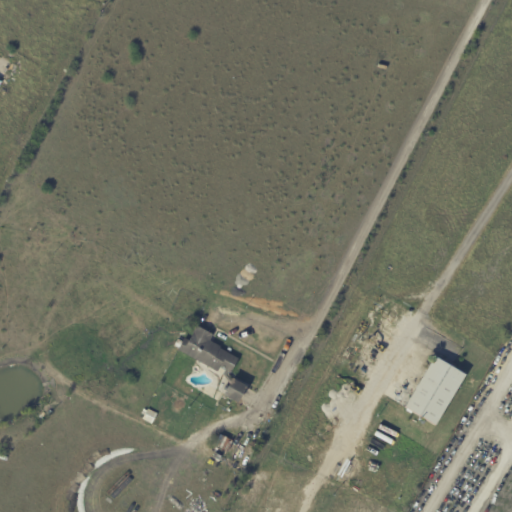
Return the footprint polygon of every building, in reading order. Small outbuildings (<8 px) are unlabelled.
[(213,336),(210,341),(221,347),(220,349),(238,360),(230,374),(229,373),(227,375),(230,379),(230,378),(245,387),(235,404),(221,396),(228,382),(223,376),(226,371),(220,368),(217,373),(177,351),(184,338),(189,341),(197,327),(213,336)] [(454,368),(465,375),(435,426),(404,407),(435,356),(454,368)] [(248,421),(258,426),(251,440),(241,435),(248,421)] [(210,435),(214,437),(212,443),(206,440),(209,434),(210,435)] [(224,438),(239,445),(234,456),(219,449),(224,438)]
